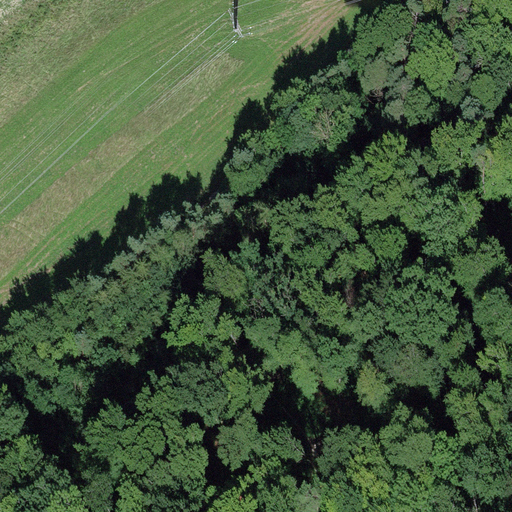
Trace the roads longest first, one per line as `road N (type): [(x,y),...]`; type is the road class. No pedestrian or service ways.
road 1 (track): [(407,0),(186,221),(0,356)]
road 2 (track): [(511,130),(186,221)]
